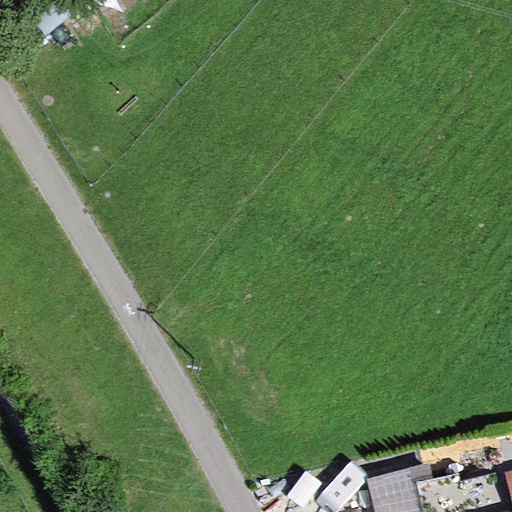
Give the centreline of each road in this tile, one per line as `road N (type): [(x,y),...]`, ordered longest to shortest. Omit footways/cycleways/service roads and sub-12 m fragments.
road 1 (residential): [(0,100),(242,511)]
road 2 (trunk): [(137,511),(0,269)]
